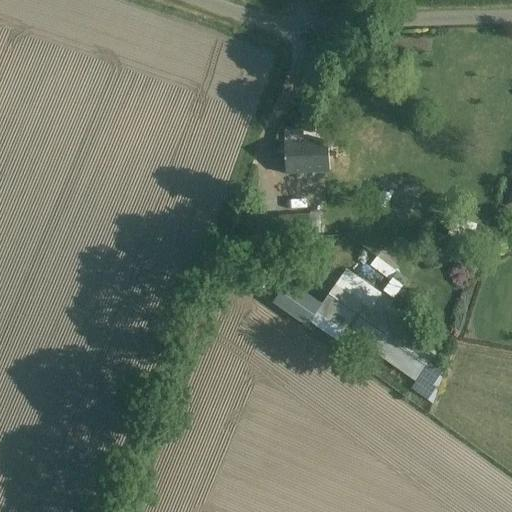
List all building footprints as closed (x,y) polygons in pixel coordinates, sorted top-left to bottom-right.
[(334,35),(334,45),(345,45),(345,35),(334,35)] [(307,173),(330,173),(331,173),(330,160),(329,140),(301,141),(301,138),(296,138),(296,134),(285,134),(287,175),(307,173)] [(278,217),(278,242),(309,242),(309,216),(278,217)] [(448,234),(458,236),(473,240),(476,226),(451,220),(448,234)] [(411,285),(401,277),(405,272),(383,255),(367,276),(400,300),(411,285)] [(341,278),(311,321),(346,347),(349,342),(372,361),(377,354),(416,382),(440,347),(370,299),(348,283),(341,278)] [(417,390),(433,403),(452,378),(436,366),(417,390)]
